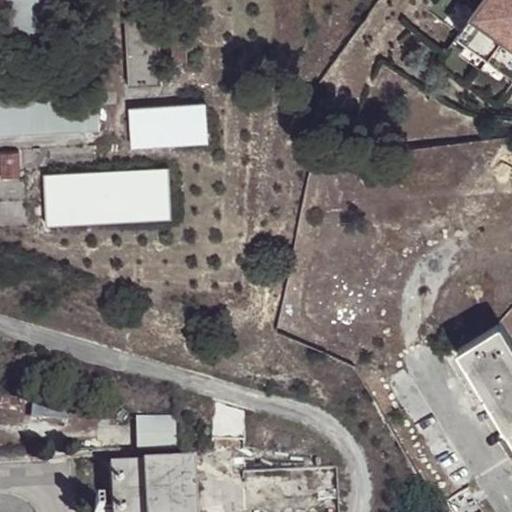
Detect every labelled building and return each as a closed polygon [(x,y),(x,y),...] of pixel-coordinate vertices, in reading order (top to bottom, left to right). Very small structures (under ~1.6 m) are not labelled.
[(6,0),(7,32),(46,31),(44,0),(6,0)] [(122,0),(123,15),(126,15),(153,13),(152,0),(122,0)] [(511,0),(484,0),(461,36),(511,71),(511,0)] [(153,13),(126,15),(129,84),(161,83),(158,13),(153,13)] [(168,32),(169,62),(184,60),(183,31),(168,32)] [(0,93),(0,132),(98,127),(96,89),(0,93)] [(134,146),(206,142),(205,103),(131,107),(134,146)] [(0,153),(0,159),(1,176),(21,177),(21,152),(0,153)] [(168,166),(42,173),(46,224),(171,217),(168,166)] [(511,342),(499,321),(457,346),(511,435),(511,342)] [(69,394),(32,391),(30,418),(67,421),(69,394)] [(148,448),(175,448),(175,421),(148,421),(148,448)] [(194,511),(192,462),(120,465),(121,511),(194,511)] [(121,511),(120,465),(109,466),(111,511),(121,511)]
